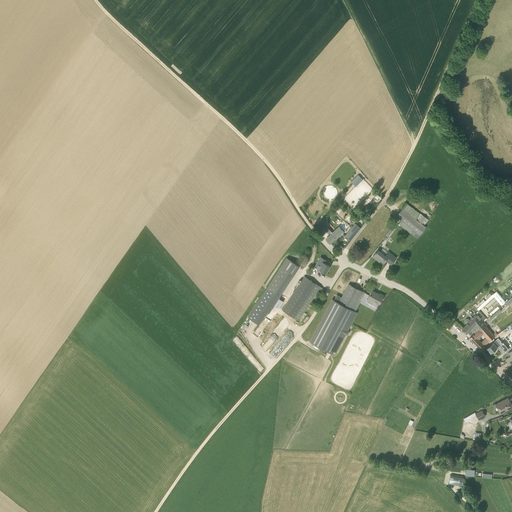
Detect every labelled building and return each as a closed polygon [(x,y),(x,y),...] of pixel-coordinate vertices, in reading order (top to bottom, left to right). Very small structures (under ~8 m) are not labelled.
[(359,174),(351,181),(356,186),(363,179),(359,174)] [(410,206),(406,203),(396,216),(401,220),(398,223),(417,238),(426,227),(424,225),(428,220),(420,214),(416,219),(412,216),(416,211),(410,206)] [(326,239),(330,244),(330,243),(343,231),(339,227),(336,230),(325,218),(321,222),(323,223),(321,224),(328,231),(331,228),(334,231),(326,239)] [(351,240),(358,231),(352,226),(349,229),(350,229),(345,236),(351,240)] [(378,250),(373,256),(380,262),(381,261),(384,263),(386,260),(391,264),(396,258),(394,256),(393,257),(391,255),(392,254),(388,251),(385,255),(378,250)] [(299,266),(286,257),(248,316),(259,323),(267,311),(269,312),(299,266)] [(315,267),(326,273),(330,266),(324,263),(326,260),(321,257),(315,267)] [(282,309),(287,313),(298,320),(321,287),(309,279),(309,280),(304,276),(282,309)] [(349,284),(342,296),(337,293),(334,300),(355,311),(365,292),(349,284)] [(379,303),(380,303),(383,298),(384,297),(383,297),(384,295),(380,293),(379,294),(372,290),(369,297),(366,301),(376,307),(379,303)] [(492,294),(501,305),(506,301),(496,290),(492,294)] [(358,312),(355,311),(334,300),(332,299),(309,341),(333,354),(334,351),(336,352),(346,335),(349,330),(348,330),(358,312)] [(489,318),(491,320),(501,311),(499,309),(489,318)] [(467,332),(471,336),(473,333),(469,329),(476,323),(481,329),(485,325),(486,326),(487,325),(484,321),(487,319),(479,310),(470,320),(468,319),(466,319),(464,321),(465,322),(466,324),(462,329),(466,333),(467,332)] [(481,329),(473,333),(471,336),(470,337),(475,343),(481,349),(492,339),(497,334),(495,332),(493,334),(485,325),(481,329)] [(487,347),(491,352),(497,347),(502,353),(508,348),(506,345),(508,343),(504,339),(501,341),(498,338),(493,342),(487,347)] [(508,397),(496,404),(500,413),(511,406),(511,404),(509,399),(508,397)] [(475,413),(476,415),(478,420),(485,416),(482,409),(475,413)] [(464,478),(451,476),(449,484),(462,487),(464,478)]
